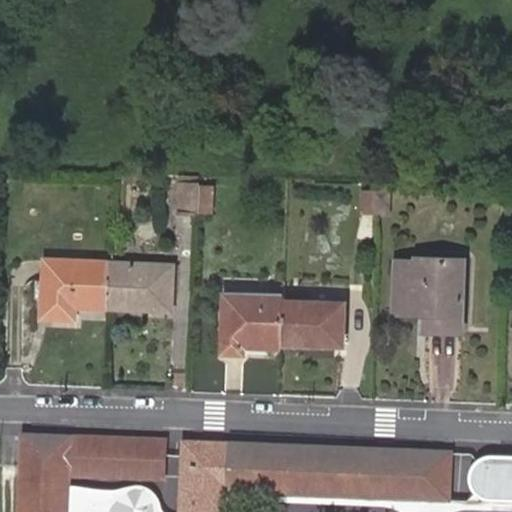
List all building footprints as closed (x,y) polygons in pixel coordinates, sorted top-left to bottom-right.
[(178,190),(201,191),(201,184),(178,183),(178,190)] [(176,217),(200,218),(201,191),(178,190),(176,217)] [(201,191),(200,218),(213,218),(214,191),(201,191)] [(377,197),(360,196),(359,220),(376,221),(377,199),(377,197)] [(390,201),(377,199),(376,221),(388,222),(390,201)] [(48,259),(45,316),(75,318),(76,306),(108,308),(110,261),(48,259)] [(460,325),(464,262),(417,259),(417,262),(397,261),(394,314),(424,315),(424,324),(460,325)] [(110,261),(108,308),(171,311),(173,265),(110,261)] [(245,340),(282,342),(285,295),(226,293),(223,351),(243,352),(245,340)] [(285,295),(282,342),(342,345),(345,299),(285,295)] [(460,334),(460,325),(424,324),(424,332),(460,334)] [(164,442),(25,436),(21,511),(68,511),(70,476),(91,477),(162,480),(164,442)] [(296,448),(185,443),(181,511),(230,511),(231,492),(361,498),(363,451),(296,448)] [(363,451),(361,498),(448,503),(451,456),(363,451)] [(472,454),(451,456),(448,503),(468,501),(478,494),(490,500),(511,501),(511,456),(489,456),(479,460),(472,454)] [(70,476),(68,511),(89,511),(91,477),(70,476)]
